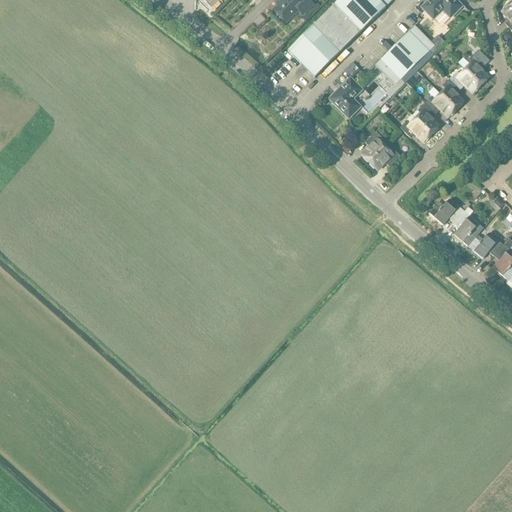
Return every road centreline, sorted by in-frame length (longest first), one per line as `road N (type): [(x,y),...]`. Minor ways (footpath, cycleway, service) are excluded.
road 1 (unclassified): [(385,206),(241,63),(161,0)]
road 2 (residential): [(385,206),(504,84),(486,6),(492,0)]
road 3 (unclassified): [(511,313),(385,206)]
